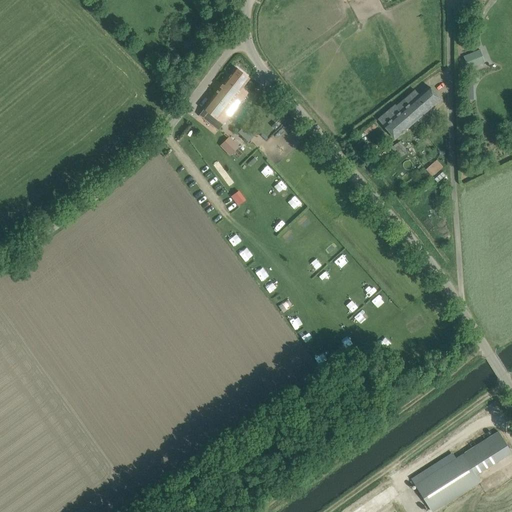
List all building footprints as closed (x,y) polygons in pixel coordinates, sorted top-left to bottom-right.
[(200,115),(219,130),(248,93),(242,88),(250,78),(237,67),(200,115)] [(385,126),(395,139),(441,99),(429,86),(420,95),(415,90),(397,106),(396,105),(384,115),(390,121),(385,126)] [(237,132),(245,140),(254,132),(246,124),(237,132)] [(229,137),(224,142),(235,152),(240,147),(229,137)] [(400,141),(391,147),(398,157),(407,151),(400,141)] [(425,168),(431,176),(443,167),(437,159),(425,168)] [(268,165),(260,171),(265,177),(273,171),(268,165)] [(238,190),(230,196),(237,206),(245,199),(238,190)] [(304,228),(310,222),(303,215),(297,222),(304,228)] [(268,223),(274,230),(282,223),(275,216),(268,223)] [(227,239),(234,247),(241,241),(234,233),(227,239)] [(332,241),(324,247),(331,255),(338,249),(332,241)] [(248,260),(255,253),(248,246),(241,253),(248,260)] [(259,278),(267,273),(262,266),(254,272),(259,278)] [(377,300),(384,310),(393,303),(385,294),(377,300)] [(499,431),(485,440),(498,461),(511,452),(499,431)] [(415,485),(432,511),(480,481),(476,475),(498,461),(485,440),(415,485)]
